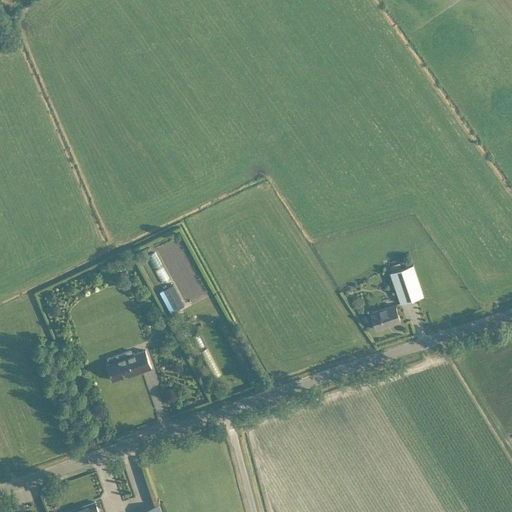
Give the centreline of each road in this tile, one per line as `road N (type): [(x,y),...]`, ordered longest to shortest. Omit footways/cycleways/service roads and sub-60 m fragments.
road 1 (unclassified): [(226,417),(511,318)]
road 2 (unclassified): [(0,495),(226,417)]
